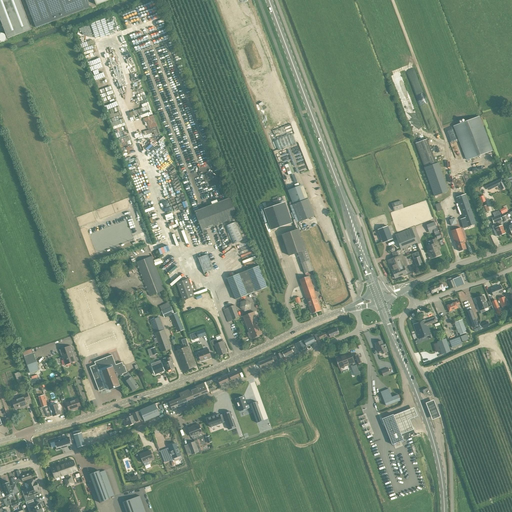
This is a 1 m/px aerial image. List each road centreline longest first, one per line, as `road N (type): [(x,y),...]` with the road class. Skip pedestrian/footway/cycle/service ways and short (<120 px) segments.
road 1 (residential): [(26,433),(196,375),(355,305)]
road 2 (residential): [(35,464),(153,423),(349,334)]
road 3 (primary): [(377,293),(269,0)]
road 4 (unclassified): [(389,289),(276,0)]
road 5 (primary): [(444,511),(433,439),(379,301)]
road 6 (unclassified): [(452,511),(440,408),(402,331),(402,316),(414,305)]
road 7 (track): [(392,0),(445,139)]
